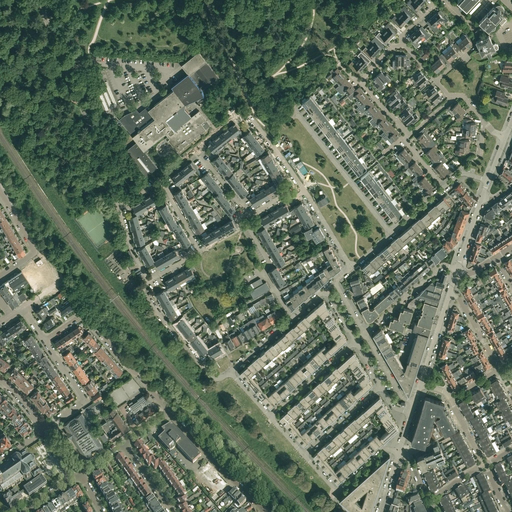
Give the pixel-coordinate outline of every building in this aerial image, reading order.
[(415,11),(417,9),(419,7),(419,8),(422,5),(416,0),(414,0),(412,2),(410,0),(409,0),(406,3),(415,11)] [(467,10),(476,0),(458,0),(457,1),(467,10)] [(503,15),(502,14),(503,13),(504,12),(504,11),(504,9),(504,8),(501,6),(500,5),(499,5),(498,5),(497,6),(496,7),(495,7),(494,6),(479,22),(489,31),(490,30),(491,31),(492,31),(494,30),(495,29),(495,27),(495,26),(495,25),(503,15)] [(400,10),(403,12),(400,15),(407,22),(409,19),(409,18),(412,14),(404,6),(400,10)] [(441,11),(438,13),(437,14),(436,13),(433,16),(439,23),(442,20),(445,23),(449,20),(441,11)] [(400,28),(402,25),(404,24),(407,22),(400,15),(397,18),(395,16),(391,19),(400,28)] [(439,28),(436,26),(439,23),(433,16),(430,18),(431,19),(427,23),(435,32),(439,28)] [(385,26),(388,29),(385,32),(391,38),(394,35),(393,35),(397,31),(388,23),(385,26)] [(422,27),(420,29),(418,30),(417,29),(414,32),(421,39),(424,37),(426,39),(430,36),(422,27)] [(384,44),(387,42),(388,40),(389,41),(391,38),(385,32),(382,35),(379,32),(377,35),(375,34),(374,35),(376,36),(384,44)] [(420,44),(418,42),(421,39),(414,32),(412,34),(412,35),(410,37),(408,39),(416,48),(420,44)] [(470,41),(472,39),(467,33),(465,35),(464,34),(460,38),(462,40),(468,47),(472,43),(470,41)] [(482,55),(487,53),(488,56),(492,54),(490,51),(498,48),(498,47),(498,45),(498,44),(497,43),(496,43),(496,42),(494,43),(493,43),(493,44),(489,35),(476,41),(476,42),(480,49),(479,49),(482,55)] [(371,41),(374,43),(371,46),(378,53),(380,50),(380,49),(381,48),(383,45),(375,37),(371,41)] [(462,48),(463,50),(468,47),(462,40),(458,44),(456,42),(454,44),(459,49),(459,50),(462,48)] [(450,43),(451,45),(446,48),(447,49),(454,57),(458,53),(456,51),(459,49),(454,44),(452,41),(450,43)] [(371,59),(373,56),(375,55),(378,53),(371,46),(368,49),(366,47),(362,50),(371,59)] [(448,59),(450,61),(454,57),(447,49),(440,54),(446,60),(448,59)] [(192,117),(189,114),(185,108),(186,104),(204,95),(202,90),(204,88),(219,77),(199,51),(182,64),(182,65),(188,73),(172,86),(175,89),(150,109),(148,106),(140,112),(137,109),(125,114),(122,116),(119,119),(137,141),(125,151),(146,176),(149,174),(150,174),(153,172),(152,171),(157,167),(152,160),(146,152),(152,148),(150,146),(165,133),(168,136),(165,138),(167,141),(168,140),(178,152),(183,147),(188,142),(189,143),(195,138),(194,138),(200,133),(200,134),(206,129),(205,129),(210,125),(199,111),(192,117)] [(357,55),(360,58),(357,61),(364,67),(367,64),(366,64),(367,62),(370,60),(361,52),(357,55)] [(445,65),(443,62),(446,60),(440,54),(438,57),(439,58),(435,62),(441,68),(445,65)] [(398,67),(401,67),(401,55),(396,55),(395,61),(392,61),(392,67),(398,67)] [(401,67),(404,68),(409,68),(409,61),(407,61),(407,55),(401,55),(401,67)] [(505,66),(503,66),(503,71),(511,71),(511,67),(511,60),(505,60),(505,66)] [(357,73),(359,71),(361,69),(361,70),(364,67),(357,61),(354,64),(352,61),(348,65),(357,73)] [(437,72),(441,68),(435,62),(431,65),(437,72)] [(329,80),(330,80),(333,83),(336,81),(343,75),(340,71),(336,74),(334,71),(326,77),(329,80)] [(409,77),(413,81),(415,84),(424,75),(420,71),(416,75),(414,73),(409,77)] [(382,72),(377,75),(383,82),(386,81),(388,83),(392,79),(388,74),(385,76),(382,72)] [(336,88),(338,91),(346,84),(343,82),(346,79),(343,75),(336,81),(339,85),(336,88)] [(377,83),(374,85),(379,90),(383,87),(381,84),(383,82),(377,75),(373,79),(377,83)] [(415,84),(417,86),(420,90),(425,86),(423,83),(428,80),(424,75),(415,84)] [(498,86),(500,87),(511,90),(511,84),(511,82),(507,81),(508,78),(501,76),(498,86)] [(348,88),(346,84),(338,91),(341,94),(345,91),(348,95),(355,89),(352,85),(348,88)] [(426,97),(428,99),(438,91),(434,87),(430,90),(428,88),(423,93),(426,97)] [(387,100),(391,104),(402,94),(399,90),(398,91),(396,89),(389,94),(390,95),(387,96),(389,98),(387,100)] [(356,90),(348,97),(351,99),(354,96),(357,100),(364,94),(361,90),(358,93),(356,90)] [(498,103),(498,102),(505,105),(508,98),(503,96),(504,93),(497,90),(494,96),(491,99),(492,101),(498,103)] [(428,99),(434,106),(439,102),(437,99),(441,96),(438,91),(428,99)] [(368,98),(364,94),(357,100),(355,102),(358,105),(356,106),(360,110),(367,104),(365,101),(368,98)] [(401,107),(406,103),(407,102),(404,98),(405,97),(402,94),(391,104),(394,108),(399,105),(401,107)] [(302,102),(306,107),(315,100),(311,95),(302,102)] [(306,107),(310,112),(319,105),(315,100),(306,107)] [(446,109),(448,111),(452,115),(462,107),(458,102),(453,107),(451,104),(446,109)] [(366,110),(369,114),(376,108),(373,104),(370,107),(367,104),(360,110),(362,113),(366,110)] [(323,110),(319,105),(310,112),(313,117),(321,111),(323,110)] [(402,113),(403,114),(401,116),(404,120),(414,112),(408,105),(403,110),(404,111),(402,112),(402,113)] [(463,117),(461,115),(465,111),(462,107),(452,115),(454,113),(458,117),(455,120),(457,122),(463,117)] [(369,121),(371,124),(379,117),(377,114),(380,112),(376,108),(369,114),(373,118),(369,121)] [(313,117),(317,122),(325,115),(321,111),(313,117)] [(413,116),(412,114),(414,112),(404,120),(408,124),(412,120),(414,123),(419,118),(416,114),(413,116)] [(317,122),(321,127),(329,120),(330,119),(326,114),(325,115),(317,122)] [(382,120),(379,117),(371,124),(374,127),(376,125),(379,129),(381,127),(388,121),(385,118),(382,120)] [(462,124),(466,125),(466,128),(475,129),(476,123),(469,123),(470,119),(463,119),(462,124)] [(333,125),(329,120),(321,127),(325,131),(333,125)] [(381,135),(383,137),(394,128),(388,121),(381,127),(384,131),(381,135)] [(235,124),(231,127),(236,134),(239,132),(241,134),(243,133),(241,130),(235,124)] [(325,131),(328,136),(336,130),(333,125),(325,131)] [(231,127),(226,131),(232,138),(236,134),(231,127)] [(391,144),(394,142),(393,141),(400,135),(394,128),(383,137),(386,140),(387,139),(391,144)] [(475,134),(475,129),(466,128),(462,128),(462,134),(456,134),(456,136),(462,136),(463,137),(463,136),(468,137),(469,134),(475,134)] [(338,129),(336,130),(328,136),(332,141),(340,135),(342,134),(338,129)] [(423,129),(417,133),(419,136),(417,138),(421,142),(427,136),(424,132),(425,131),(423,129)] [(227,141),(232,138),(226,131),(222,134),(227,141)] [(244,135),(243,133),(241,134),(243,137),(246,141),(254,136),(250,131),(244,135)] [(223,145),(227,141),(222,134),(217,138),(223,145)] [(344,140),(340,135),(332,141),(336,146),(344,140)] [(246,141),(250,146),(257,140),(254,136),(246,141)] [(432,139),(431,141),(427,136),(421,142),(424,146),(426,144),(428,147),(434,142),(432,139)] [(469,140),(463,140),(463,137),(462,136),(456,136),(456,144),(457,145),(469,146),(469,140)] [(218,148),(223,145),(217,138),(213,141),(218,148)] [(250,146),(254,150),(261,145),(257,140),(250,146)] [(336,146),(340,151),(348,144),(344,140),(336,146)] [(213,141),(208,145),(216,154),(217,153),(215,151),(218,148),(213,141)] [(382,150),(385,148),(379,141),(376,144),(382,150)] [(436,144),(434,142),(428,147),(430,149),(426,153),(429,157),(436,151),(438,149),(435,145),(436,144)] [(351,149),(348,144),(340,151),(343,155),(351,149)] [(254,150),(256,153),(253,155),(255,157),(256,156),(257,157),(258,156),(261,154),(260,153),(264,149),(261,145),(254,150)] [(461,155),(461,154),(462,154),(462,151),(469,151),(469,146),(457,145),(457,150),(455,150),(455,153),(458,153),(458,154),(458,155),(460,155),(461,155)] [(343,155),(347,160),(356,153),(353,148),(351,149),(343,155)] [(395,153),(394,153),(396,156),(400,160),(408,153),(404,149),(402,150),(400,148),(395,153)] [(262,163),(263,164),(272,158),(268,151),(265,153),(266,155),(261,158),(262,159),(259,160),(261,164),(262,163)] [(435,159),(437,162),(443,157),(443,156),(444,155),(441,152),(438,154),(436,151),(429,157),(433,161),(435,159)] [(218,157),(217,157),(212,161),(216,165),(223,160),(219,155),(217,153),(216,154),(218,157)] [(347,160),(351,165),(360,158),(356,153),(347,160)] [(412,157),(408,153),(400,160),(399,160),(403,164),(405,166),(411,161),(409,159),(412,157)] [(351,165),(355,170),(364,162),(365,162),(361,157),(360,158),(351,165)] [(435,168),(438,172),(447,165),(444,162),(446,160),(443,157),(437,162),(436,162),(438,165),(435,168)] [(216,165),(219,170),(228,162),(225,158),(223,160),(216,165)] [(275,163),(272,158),(263,164),(261,164),(264,169),(275,163)] [(201,176),(202,175),(192,161),(191,163),(186,166),(192,173),(196,170),(201,176)] [(248,168),(251,172),(257,168),(262,165),(259,161),(254,164),(248,168)] [(410,173),(412,171),(412,172),(419,166),(416,162),(413,164),(411,161),(405,166),(407,169),(410,173)] [(230,169),(227,164),(229,163),(228,162),(219,170),(223,174),(230,169)] [(358,175),(368,167),(364,162),(355,170),(358,175)] [(278,168),(275,163),(264,169),(267,174),(270,173),(278,168)] [(442,176),(444,174),(446,177),(453,170),(451,168),(450,169),(447,165),(438,172),(442,176)] [(186,166),(181,170),(187,177),(192,173),(186,166)] [(412,172),(416,176),(412,179),(414,181),(420,176),(418,174),(423,170),(419,166),(412,172)] [(503,170),(499,174),(504,178),(510,170),(508,169),(507,171),(504,168),(505,166),(503,166),(502,169),(503,170)] [(270,173),(273,177),(280,173),(278,168),(270,173)] [(223,174),(226,179),(233,173),(230,169),(223,174)] [(181,170),(178,173),(177,174),(183,181),(187,177),(181,170)] [(361,178),(365,183),(373,176),(374,175),(370,170),(361,178)] [(208,172),(201,177),(205,182),(212,176),(208,172)] [(94,173),(77,179),(80,188),(97,183),(94,173)] [(240,182),(233,173),(226,179),(234,188),(240,182)] [(278,181),(279,180),(283,178),(280,173),(273,177),(274,180),(272,181),(272,183),(273,185),(270,187),(275,194),(280,191),(277,186),(279,185),(280,183),(278,181)] [(177,185),(179,189),(181,188),(179,184),(183,181),(177,174),(173,177),(171,178),(177,185)] [(205,182),(208,186),(215,181),(212,176),(205,182)] [(365,183),(368,187),(376,181),(373,176),(365,183)] [(414,187),(417,185),(420,188),(421,186),(428,181),(424,177),(422,179),(420,176),(414,181),(411,184),(414,187)] [(208,186),(212,191),(219,185),(215,181),(208,186)] [(368,187),(372,192),(380,186),(376,181),(368,187)] [(421,186),(422,187),(419,189),(423,193),(423,192),(426,195),(433,189),(431,186),(432,185),(428,181),(421,186)] [(249,193),(240,182),(234,188),(242,198),(249,193)] [(97,183),(80,188),(83,198),(100,192),(97,183)] [(451,194),(452,196),(453,197),(455,194),(463,187),(460,184),(454,188),(456,190),(453,192),(451,194)] [(214,196),(222,190),(219,185),(212,191),(215,195),(214,196)] [(372,192),(376,197),(385,190),(381,185),(380,186),(372,192)] [(270,197),(275,194),(270,187),(265,189),(270,197)] [(459,198),(467,191),(463,187),(455,194),(457,196),(459,194),(461,196),(460,197),(459,198)] [(182,189),(174,194),(176,198),(184,194),(182,189)] [(265,200),(270,197),(265,189),(260,192),(265,200)] [(214,196),(217,200),(224,195),(221,191),(222,190),(214,196)] [(376,197),(380,202),(389,194),(385,190),(376,197)] [(463,199),(465,202),(467,200),(471,196),(467,191),(459,198),(461,201),(463,199)] [(260,203),(265,200),(260,192),(255,195),(260,203)] [(159,208),(161,207),(158,202),(157,202),(153,194),(148,197),(152,205),(156,203),(159,208)] [(176,198),(179,202),(189,197),(188,196),(186,197),(184,194),(176,198)] [(250,200),(250,199),(251,199),(255,206),(260,203),(255,195),(253,197),(250,194),(247,196),(250,200)] [(380,202),(383,207),(391,200),(393,199),(389,194),(380,202)] [(217,200),(220,203),(227,198),(224,195),(217,200)] [(473,199),(471,196),(467,200),(465,202),(467,205),(466,207),(470,209),(474,200),(473,199)] [(511,203),(506,196),(502,199),(508,207),(509,208),(511,206),(511,205),(511,204),(511,203)] [(148,197),(143,200),(147,208),(152,205),(148,197)] [(179,202),(181,207),(189,202),(187,199),(189,198),(189,197),(179,202)] [(446,209),(447,210),(451,206),(444,197),(440,201),(446,209)] [(220,203),(223,207),(229,202),(227,198),(220,203)] [(498,202),(504,210),(508,207),(502,199),(498,202)] [(143,200),(138,203),(142,211),(147,208),(143,200)] [(383,207),(387,211),(395,205),(391,200),(383,207)] [(442,212),(446,209),(440,201),(436,204),(442,212)] [(181,207),(184,211),(192,207),(189,202),(181,207)] [(223,207),(225,210),(232,205),(229,202),(223,207)] [(500,213),(498,210),(501,208),(497,202),(492,206),(497,212),(498,214),(500,213)] [(128,217),(130,223),(138,220),(138,217),(141,217),(141,215),(140,212),(142,211),(138,203),(133,206),(136,211),(134,212),(133,213),(134,216),(128,217)] [(305,207),(302,203),(294,207),(295,209),(297,212),(305,207)] [(166,204),(161,207),(159,208),(162,214),(169,209),(166,204)] [(289,210),(286,204),(281,207),(285,215),(290,212),(289,210)] [(442,212),(436,204),(432,207),(439,215),(442,212)] [(228,214),(230,213),(235,209),(232,205),(225,210),(228,214)] [(387,211),(391,216),(399,210),(395,205),(387,211)] [(494,210),(492,206),(485,211),(485,213),(493,215),(493,216),(495,217),(495,215),(493,214),(494,210)] [(184,211),(186,216),(194,211),(192,207),(184,211)] [(280,218),(285,215),(281,207),(276,210),(280,218)] [(308,212),(305,207),(297,212),(300,217),(308,212)] [(435,218),(438,216),(439,215),(432,207),(428,211),(435,218)] [(162,214),(165,219),(172,214),(169,209),(162,214)] [(469,212),(461,209),(459,214),(467,217),(469,212)] [(275,221),(280,218),(276,210),(271,213),(275,221)] [(391,216),(395,221),(403,215),(399,210),(391,216)] [(186,216),(189,220),(197,215),(194,211),(186,216)] [(435,218),(428,211),(424,214),(433,224),(437,221),(435,218)] [(500,213),(506,221),(509,219),(503,211),(500,213)] [(310,217),(308,212),(300,217),(303,222),(310,217)] [(270,224),(275,221),(271,213),(266,216),(270,224)] [(492,219),(492,218),(494,218),(495,217),(493,216),(493,215),(485,213),(483,217),(485,218),(484,222),(490,221),(490,220),(491,220),(492,219)] [(165,219),(167,223),(175,219),(172,214),(165,219)] [(238,227),(231,214),(229,216),(231,221),(230,221),(234,229),(237,228),(238,227)] [(420,218),(427,225),(430,229),(434,225),(433,224),(424,214),(420,218)] [(459,214),(457,219),(465,222),(467,217),(459,214)] [(189,220),(191,224),(199,220),(197,215),(189,220)] [(266,216),(261,219),(264,224),(261,225),(261,227),(262,229),(257,232),(260,237),(268,232),(267,230),(268,229),(269,227),(268,225),(270,224),(266,216)] [(314,224),(310,217),(303,222),(306,227),(311,224),(311,226),(314,224)] [(427,225),(420,218),(416,221),(423,229),(427,225)] [(167,223),(170,228),(179,223),(178,224),(175,219),(167,223)] [(457,219),(455,225),(463,228),(465,222),(457,219)] [(140,226),(143,225),(142,220),(139,221),(138,220),(130,223),(131,228),(140,226)] [(191,224),(194,229),(202,224),(199,220),(191,224)] [(0,228),(0,229),(0,230),(9,225),(7,221),(1,225),(2,227),(0,228)] [(230,221),(226,223),(231,231),(234,229),(230,221)] [(423,229),(416,221),(412,225),(418,232),(423,229)] [(172,234),(174,233),(182,228),(179,223),(170,228),(170,229),(172,234)] [(226,223),(223,225),(227,233),(231,231),(226,223)] [(486,225),(481,224),(480,228),(492,232),(496,229),(489,226),(489,224),(486,223),(486,225)] [(197,233),(198,233),(204,229),(202,224),(194,229),(197,233)] [(223,225),(219,227),(224,235),(227,233),(223,225)] [(407,229),(414,236),(418,232),(412,225),(407,229)] [(455,225),(453,230),(461,233),(463,228),(455,225)] [(455,238),(457,241),(458,238),(459,239),(461,233),(453,230),(448,227),(448,228),(445,226),(444,229),(445,230),(446,229),(449,231),(449,232),(452,234),(456,237),(455,238)] [(219,227),(215,230),(220,237),(224,235),(219,227)] [(185,233),(182,228),(174,233),(177,237),(185,233)] [(309,234),(310,233),(316,243),(320,240),(315,230),(312,232),(310,228),(302,232),(303,235),(305,234),(306,238),(310,236),(309,234)] [(325,237),(319,228),(315,230),(320,240),(325,237)] [(4,236),(4,237),(2,239),(3,239),(14,233),(12,229),(5,233),(6,235),(4,236)] [(407,229),(403,232),(409,240),(414,236),(407,229)] [(215,230),(212,232),(216,239),(220,237),(215,230)] [(212,232),(208,234),(213,241),(216,239),(212,232)] [(271,237),(268,232),(260,237),(263,242),(271,237)] [(403,232),(399,236),(405,244),(409,240),(403,232)] [(475,240),(476,240),(479,241),(481,240),(481,239),(484,240),(485,236),(487,236),(487,235),(478,232),(475,240)] [(5,239),(7,242),(16,237),(14,233),(3,239),(3,240),(5,239)] [(188,238),(187,237),(185,233),(177,237),(180,242),(188,238)] [(199,234),(205,246),(207,245),(209,243),(205,236),(203,237),(200,233),(199,234)] [(208,234),(205,236),(209,243),(213,241),(208,234)] [(452,246),(457,242),(451,235),(447,239),(452,246)] [(500,235),(498,236),(505,246),(508,244),(505,238),(503,239),(500,235)] [(399,236),(395,239),(401,247),(405,244),(399,236)] [(499,242),(497,243),(501,249),(505,246),(498,236),(496,237),(499,242)] [(7,242),(9,245),(7,247),(18,241),(16,237),(7,242)] [(135,239),(137,247),(140,246),(139,244),(145,242),(143,237),(135,239)] [(274,242),(271,237),(263,242),(266,247),(274,242)] [(191,243),(189,239),(188,238),(180,242),(182,246),(176,249),(177,251),(183,247),(191,243)] [(451,247),(451,246),(446,240),(444,238),(442,239),(444,242),(442,244),(448,250),(451,247)] [(495,244),(492,240),(493,240),(491,238),(489,239),(497,251),(501,249),(497,243),(495,244)] [(395,239),(391,243),(398,250),(401,247),(395,239)] [(490,248),(493,254),(497,251),(489,239),(487,240),(488,242),(489,242),(492,247),(490,248)] [(10,247),(11,250),(20,245),(18,241),(7,247),(8,248),(10,247)] [(266,247),(269,252),(277,247),(274,242),(266,247)] [(394,254),(398,250),(391,243),(387,246),(394,254)] [(475,243),(473,247),(485,251),(485,249),(480,247),(481,245),(475,243)] [(12,255),(14,254),(23,249),(20,245),(11,250),(13,252),(11,253),(12,255)] [(333,253),(329,245),(324,249),(328,256),(333,253)] [(438,245),(436,246),(444,256),(448,252),(442,246),(441,248),(438,245)] [(145,246),(144,247),(138,250),(141,255),(148,251),(145,246)] [(387,246),(383,250),(382,250),(389,258),(394,254),(387,246)] [(436,253),(435,254),(440,259),(444,256),(436,246),(434,248),(436,251),(435,252),(436,253)] [(269,252),(272,257),(279,252),(277,247),(269,252)] [(16,258),(19,257),(25,253),(23,249),(14,254),(16,258)] [(179,257),(175,250),(170,252),(174,260),(179,257)] [(389,258),(382,250),(379,253),(385,261),(389,258)] [(151,256),(148,251),(141,255),(143,260),(151,256)] [(483,257),(482,257),(477,256),(478,253),(472,251),(470,255),(483,260),(484,259),(485,258),(483,257)] [(170,252),(165,255),(169,263),(174,260),(170,252)] [(282,257),(279,252),(272,257),(274,262),(282,257)] [(328,256),(331,262),(332,263),(337,260),(333,253),(328,256)] [(379,253),(375,257),(381,264),(385,261),(379,253)] [(431,254),(429,255),(436,263),(440,259),(435,254),(432,256),(431,254)] [(165,255),(160,258),(164,266),(169,263),(165,255)] [(426,261),(431,267),(436,263),(429,255),(427,256),(429,258),(426,261)] [(159,269),(164,266),(160,258),(158,260),(157,258),(154,257),(152,258),(151,256),(143,260),(146,265),(151,262),(153,265),(154,265),(157,264),(159,269)] [(277,267),(285,262),(282,257),(274,262),(277,267)] [(375,257),(370,260),(370,261),(377,268),(381,264),(375,257)] [(337,271),(341,267),(337,260),(332,263),(337,271)] [(377,268),(370,261),(366,264),(374,273),(378,270),(377,268)] [(327,265),(327,266),(332,275),(337,271),(332,263),(331,262),(327,265)] [(423,274),(426,271),(421,265),(419,262),(415,265),(418,268),(417,268),(423,274)] [(421,264),(421,265),(426,271),(430,268),(425,262),(421,264)] [(362,267),(369,275),(371,277),(375,274),(374,273),(366,264),(362,267)] [(190,267),(185,270),(190,278),(195,275),(192,270),(194,269),(192,266),(190,267)] [(323,269),(328,278),(332,275),(327,266),(323,269)] [(277,267),(269,271),(272,276),(279,272),(277,267)] [(419,277),(423,274),(417,268),(416,269),(414,267),(413,267),(412,268),(419,277)] [(415,281),(419,277),(412,268),(411,268),(414,271),(412,273),(410,271),(409,273),(415,281)] [(487,280),(488,279),(498,273),(495,268),(494,269),(489,272),(491,274),(489,276),(489,275),(487,277),(485,278),(486,279),(487,280)] [(328,278),(323,269),(319,272),(320,273),(325,281),(328,278)] [(185,281),(190,278),(185,270),(180,273),(185,281)] [(14,306),(26,298),(19,288),(28,282),(24,277),(25,277),(21,272),(0,285),(0,290),(11,306),(14,306)] [(272,276),(275,281),(282,277),(279,272),(272,276)] [(412,284),(415,281),(409,273),(408,272),(404,275),(412,284)] [(441,279),(437,278),(434,280),(437,281),(444,283),(447,274),(447,273),(444,272),(443,273),(441,279)] [(180,284),(185,281),(180,273),(175,276),(180,284)] [(325,281),(320,273),(314,276),(315,277),(320,285),(325,281)] [(495,281),(501,277),(498,273),(488,279),(489,281),(491,280),(493,279),(495,281)] [(401,283),(399,284),(404,291),(408,288),(398,276),(396,274),(395,276),(397,278),(401,283)] [(350,279),(352,285),(362,282),(360,275),(358,277),(350,279)] [(408,288),(412,284),(404,275),(403,277),(400,275),(398,276),(408,288)] [(175,286),(180,284),(175,276),(170,279),(175,286)] [(275,281),(277,286),(285,282),(282,277),(275,281)] [(320,285),(315,277),(310,279),(311,280),(316,289),(320,285)] [(495,287),(504,282),(501,277),(495,281),(497,284),(494,285),(495,287)] [(270,289),(266,282),(263,283),(260,278),(252,283),(255,288),(250,291),(254,298),(270,289)] [(170,289),(175,286),(170,279),(165,282),(169,287),(170,290),(171,290),(170,289)] [(316,289),(311,280),(306,283),(307,284),(312,292),(316,289)] [(352,285),(353,290),(361,288),(366,286),(366,285),(364,285),(363,282),(362,282),(352,285)] [(355,294),(363,292),(363,293),(369,289),(372,286),(375,284),(373,282),(370,284),(366,286),(361,288),(353,290),(355,294)] [(403,292),(397,286),(398,285),(396,283),(396,282),(394,284),(396,286),(394,288),(400,295),(403,292)] [(507,287),(504,282),(495,287),(497,289),(499,288),(501,290),(507,287)] [(312,292),(307,284),(302,286),(303,287),(308,296),(312,292)] [(430,284),(425,289),(420,293),(415,297),(438,304),(441,294),(443,288),(430,284)] [(465,295),(475,289),(477,287),(476,285),(474,286),(474,287),(469,289),(468,287),(462,291),(465,295)] [(172,292),(170,290),(169,287),(164,290),(156,295),(159,300),(167,296),(165,292),(168,291),(168,292),(169,291),(170,293),(172,294),(172,292)] [(304,299),(308,296),(303,287),(299,289),(299,290),(304,299)] [(465,295),(467,298),(473,295),(472,293),(476,290),(479,289),(477,287),(475,289),(465,295)] [(395,299),(400,295),(394,288),(389,293),(394,299),(395,299)] [(505,289),(499,292),(501,295),(496,297),(497,299),(507,293),(505,289)] [(294,293),(294,294),(299,303),(304,299),(299,290),(294,293)] [(295,306),(290,298),(290,297),(289,296),(288,293),(283,296),(286,300),(291,310),(295,306)] [(391,302),(394,299),(389,293),(386,296),(391,302)] [(467,298),(469,302),(480,296),(482,295),(481,293),(479,294),(474,297),(473,295),(467,298)] [(504,300),(510,297),(507,293),(497,299),(493,301),(495,303),(498,301),(503,298),(504,300)] [(290,297),(290,298),(295,306),(299,303),(294,294),(290,297)] [(480,296),(469,302),(471,306),(480,301),(479,299),(481,298),(483,297),(482,295),(480,296)] [(169,300),(167,296),(159,300),(162,305),(169,300)] [(386,296),(385,297),(382,300),(387,306),(391,302),(386,296)] [(68,299),(63,303),(69,311),(75,308),(73,305),(74,304),(70,297),(68,299)] [(357,301),(359,305),(366,301),(364,297),(357,301)] [(409,303),(407,307),(411,308),(412,306),(417,307),(419,299),(420,300),(424,301),(422,307),(423,308),(422,311),(423,311),(422,314),(421,313),(421,314),(420,317),(419,316),(417,323),(415,322),(415,323),(431,327),(434,317),(433,317),(433,315),(434,315),(438,304),(415,297),(409,303)] [(500,305),(501,307),(511,301),(510,297),(504,300),(505,302),(500,305)] [(162,305),(165,310),(172,305),(175,304),(172,299),(169,300),(162,305)] [(324,300),(316,307),(321,313),(327,306),(324,300)] [(383,309),(387,306),(382,300),(378,303),(383,309)] [(362,309),(362,310),(369,306),(366,301),(359,305),(362,309)] [(471,306),(474,310),(484,304),(486,303),(485,301),(483,302),(481,303),(480,301),(471,306)] [(64,315),(69,311),(63,303),(65,305),(62,307),(63,307),(60,309),(64,315)] [(379,312),(383,309),(378,303),(374,307),(379,312)] [(254,312),(257,317),(260,315),(257,310),(256,310),(256,309),(253,304),(248,307),(252,314),(254,312)] [(476,314),(482,311),(481,309),(485,306),(484,304),(474,310),(476,314)] [(165,310),(167,315),(175,310),(177,309),(176,307),(174,308),(172,305),(165,310)] [(283,317),(279,310),(277,306),(275,308),(273,309),(280,319),(283,317)] [(327,306),(321,313),(320,313),(323,317),(330,311),(327,306)] [(362,310),(366,318),(367,319),(367,320),(368,320),(370,320),(371,320),(372,320),(379,313),(379,312),(374,307),(372,309),(370,309),(369,306),(362,310)] [(316,307),(307,315),(306,316),(310,320),(312,318),(314,316),(314,317),(319,312),(320,313),(321,313),(316,307)] [(41,318),(46,314),(42,308),(36,312),(41,318)] [(268,316),(273,323),(276,321),(271,312),(270,311),(268,308),(265,310),(268,316)] [(392,319),(391,319),(389,326),(390,326),(393,327),(396,328),(403,330),(405,323),(403,323),(404,320),(409,322),(413,311),(404,308),(402,310),(401,310),(399,317),(399,318),(394,317),(392,319)] [(276,321),(280,319),(273,309),(270,311),(271,312),(276,321)] [(459,313),(455,312),(455,310),(453,309),(452,311),(451,316),(464,320),(462,317),(458,315),(459,313)] [(178,315),(175,310),(167,315),(170,320),(171,322),(177,318),(176,316),(178,315)] [(333,315),(330,311),(323,317),(322,318),(325,321),(326,322),(333,315)] [(483,311),(477,315),(479,320),(488,315),(486,313),(484,314),(483,311)] [(511,311),(506,315),(504,316),(501,317),(503,320),(505,318),(507,317),(511,314),(511,311)] [(241,312),(238,314),(241,319),(244,323),(246,322),(241,312)] [(179,319),(180,320),(176,324),(179,328),(186,322),(186,323),(189,321),(184,315),(182,317),(181,316),(179,319)] [(263,315),(260,316),(266,326),(271,324),(267,317),(265,318),(263,315)] [(335,320),(333,315),(326,322),(325,321),(326,322),(325,322),(328,326),(335,320)] [(479,320),(482,324),(488,321),(487,318),(489,317),(488,315),(479,320)] [(53,320),(55,318),(53,316),(44,323),(48,328),(55,323),(53,320)] [(266,326),(260,316),(258,317),(260,321),(257,323),(261,329),(266,326)] [(306,316),(302,319),(308,327),(312,323),(310,320),(306,316)] [(302,319),(297,323),(304,331),(308,327),(302,319)] [(21,320),(16,323),(20,330),(25,327),(21,320)] [(252,321),(254,325),(251,326),(255,333),(260,330),(256,323),(254,320),(252,321)] [(338,324),(335,320),(328,326),(327,327),(331,330),(331,331),(338,324)] [(482,324),(485,329),(493,324),(492,322),(490,324),(488,321),(482,324)] [(190,327),(186,323),(186,322),(179,328),(182,332),(190,327)] [(407,331),(412,332),(413,330),(413,329),(415,323),(413,322),(411,329),(407,328),(407,331)] [(16,323),(11,327),(16,334),(20,330),(16,323)] [(246,323),(244,324),(251,336),(255,333),(251,326),(249,328),(246,323)] [(297,323),(293,326),(300,334),(304,331),(297,323)] [(415,323),(413,329),(427,334),(428,332),(429,332),(431,327),(415,323)] [(242,331),(246,338),(251,336),(244,324),(242,325),(245,330),(242,331)] [(341,329),(338,324),(331,331),(331,330),(331,331),(330,331),(333,335),(341,329)] [(452,333),(453,330),(454,328),(459,330),(460,328),(448,324),(447,328),(448,329),(447,332),(452,333)] [(494,330),(492,328),(494,326),(493,324),(485,329),(488,334),(494,330)] [(79,326),(74,330),(78,337),(78,336),(79,337),(81,335),(83,334),(84,333),(83,332),(84,331),(82,328),(81,329),(79,326)] [(293,326),(290,330),(296,337),(300,334),(293,326)] [(11,327),(6,330),(11,337),(16,334),(11,327)] [(193,331),(190,327),(182,332),(186,337),(193,331)] [(373,335),(375,339),(384,333),(381,328),(373,335)] [(462,333),(459,335),(460,336),(465,334),(466,336),(472,332),(469,328),(465,331),(464,329),(461,331),(462,333)] [(343,333),(341,329),(333,335),(333,336),(337,340),(336,340),(343,333)] [(427,334),(413,329),(413,330),(418,332),(417,337),(427,340),(428,334),(427,334)] [(6,340),(11,337),(6,330),(1,333),(6,340)] [(74,330),(69,333),(73,339),(76,337),(77,337),(78,337),(74,330)] [(241,332),(238,334),(236,330),(234,331),(240,342),(245,339),(241,332)] [(290,330),(286,333),(292,341),(293,342),(294,342),(297,339),(296,337),(290,330)] [(197,336),(193,331),(186,337),(190,341),(197,336)] [(240,342),(234,331),(232,333),(234,336),(231,338),(235,344),(240,342)] [(88,332),(85,335),(84,333),(83,334),(81,335),(87,342),(92,337),(88,332)] [(462,340),(463,342),(474,336),(472,332),(466,336),(467,338),(462,340)] [(69,333),(65,336),(69,342),(71,340),(72,341),(74,340),(73,339),(69,333)] [(286,333),(282,336),(288,344),(289,344),(290,345),(290,346),(294,342),(293,342),(292,341),(286,333)] [(347,339),(343,333),(336,340),(337,340),(336,341),(340,346),(347,339)] [(375,339),(378,343),(387,338),(384,333),(375,339)] [(490,339),(493,343),(502,337),(501,335),(502,335),(501,333),(490,339)] [(30,334),(23,339),(21,340),(23,342),(22,343),(24,345),(25,345),(27,344),(34,339),(30,334)] [(225,336),(228,340),(225,341),(229,348),(234,345),(230,338),(228,334),(225,336)] [(65,336),(60,339),(64,345),(69,342),(65,336)] [(200,340),(197,336),(190,341),(193,346),(200,340)] [(282,336),(277,340),(284,348),(283,348),(285,350),(290,346),(290,345),(289,344),(288,344),(282,336)] [(87,342),(91,346),(96,341),(92,337),(87,342)] [(417,337),(415,342),(425,345),(427,340),(417,337)] [(493,343),(495,347),(508,340),(506,337),(504,339),(502,337),(493,343)] [(378,343),(381,348),(390,342),(387,338),(378,343)] [(444,338),(442,343),(454,346),(454,344),(449,343),(450,340),(444,338)] [(37,343),(34,339),(27,344),(30,348),(37,343)] [(59,348),(64,345),(60,339),(55,343),(57,346),(59,348)] [(193,346),(197,350),(204,345),(200,340),(193,346)] [(277,340),(273,344),(280,351),(283,348),(284,348),(277,340)] [(495,347),(497,351),(503,347),(502,345),(506,343),(509,342),(508,340),(495,347)] [(94,350),(100,345),(96,341),(91,346),(94,350)] [(332,353),(340,346),(336,341),(330,346),(328,349),(332,353)] [(381,348),(383,352),(392,347),(390,342),(381,348)] [(415,342),(413,347),(423,350),(425,345),(415,342)] [(475,342),(469,346),(470,348),(465,350),(466,352),(477,346),(475,342)] [(30,348),(33,353),(40,348),(37,343),(30,348)] [(219,344),(214,347),(218,355),(223,351),(219,344)] [(273,344),(269,348),(275,355),(280,351),(273,344)] [(208,354),(210,353),(213,358),(218,355),(214,347),(211,348),(210,346),(207,346),(206,347),(204,345),(197,350),(200,355),(205,352),(207,354),(208,354)] [(328,356),(332,353),(328,349),(325,345),(321,349),(328,356)] [(497,351),(499,354),(511,347),(511,345),(508,346),(509,347),(504,349),(503,347),(497,351)] [(101,346),(95,351),(98,355),(104,350),(101,346)] [(383,352),(386,357),(395,351),(392,347),(383,352)] [(413,347),(412,352),(422,355),(423,350),(413,347)] [(506,353),(511,350),(511,351),(511,350),(511,347),(499,354),(501,359),(507,355),(506,353)] [(44,354),(40,348),(33,353),(36,358),(40,355),(41,356),(44,354)] [(269,348),(265,351),(272,359),(275,355),(269,348)] [(324,360),(328,356),(321,349),(317,352),(324,360)] [(98,355),(102,360),(108,354),(104,350),(98,355)] [(477,355),(472,358),(470,359),(471,361),(484,354),(482,350),(476,353),(477,355)] [(73,355),(70,351),(69,352),(64,355),(67,360),(73,355)] [(265,351),(260,355),(267,363),(272,359),(265,351)] [(405,369),(395,351),(386,357),(409,396),(418,365),(408,362),(407,362),(405,369)] [(317,352),(313,356),(320,364),(324,360),(317,352)] [(354,352),(347,358),(351,362),(357,357),(354,352)] [(412,352),(410,357),(420,360),(422,355),(412,352)] [(36,358),(37,359),(40,364),(47,359),(44,354),(41,356),(40,355),(36,358)] [(102,360),(106,364),(111,358),(108,354),(102,360)] [(479,359),(480,361),(486,358),(484,354),(471,361),(472,363),(475,362),(479,359)] [(67,360),(71,364),(77,360),(73,355),(67,360)] [(260,355),(256,358),(263,366),(267,363),(260,355)] [(320,364),(313,356),(312,355),(308,358),(316,367),(320,364)] [(457,357),(456,359),(456,360),(460,365),(465,362),(460,355),(457,357)] [(357,357),(351,362),(349,363),(349,364),(352,367),(359,361),(357,357)] [(410,357),(408,362),(418,365),(420,360),(410,357)] [(106,364),(109,368),(115,363),(111,358),(106,364)] [(256,358),(252,362),(258,370),(263,366),(256,358)] [(311,371),(316,367),(308,358),(303,362),(305,364),(311,371)] [(347,358),(340,364),(339,365),(342,369),(343,369),(344,369),(345,367),(349,364),(349,363),(351,362),(347,358)] [(482,363),(477,366),(476,366),(474,367),(475,369),(488,362),(486,358),(480,361),(482,363)] [(40,364),(44,368),(51,364),(47,359),(40,364)] [(9,363),(4,360),(0,365),(0,368),(4,371),(9,363)] [(71,364),(74,369),(80,365),(77,360),(71,364)] [(362,366),(359,361),(352,367),(351,368),(355,372),(362,366)] [(252,362),(248,366),(255,373),(258,370),(252,362)] [(479,370),(481,368),(484,367),(485,369),(491,366),(488,362),(475,369),(477,371),(479,370)] [(109,368),(113,372),(119,367),(115,363),(109,368)] [(44,368),(47,373),(54,368),(51,364),(44,368)] [(307,374),(311,371),(305,364),(301,367),(307,374)] [(455,364),(453,365),(443,371),(445,375),(451,371),(450,369),(454,367),(456,366),(455,364)] [(74,369),(77,374),(83,370),(80,365),(74,369)] [(339,365),(333,371),(339,378),(344,374),(341,371),(342,369),(339,365)] [(248,366),(244,369),(251,377),(255,373),(248,366)] [(365,370),(362,366),(355,372),(354,372),(357,376),(358,376),(365,370)] [(8,374),(13,379),(19,372),(14,367),(8,374)] [(117,376),(123,371),(119,367),(113,372),(112,373),(114,375),(115,374),(117,376)] [(303,379),(307,374),(301,367),(296,371),(303,379)] [(47,373),(50,378),(57,373),(54,368),(47,373)] [(468,368),(466,369),(472,379),(476,377),(473,371),(471,372),(468,368)] [(240,373),(246,380),(250,376),(251,377),(244,369),(240,373)] [(445,375),(447,379),(460,371),(459,369),(457,371),(452,373),(451,371),(445,375)] [(467,375),(465,376),(469,382),(472,379),(466,369),(464,370),(467,375)] [(77,374),(80,378),(86,374),(83,370),(77,374)] [(367,375),(365,370),(358,376),(357,376),(356,377),(360,381),(367,375)] [(299,382),(303,379),(296,371),(292,374),(299,382)] [(333,371),(329,374),(335,381),(339,378),(333,371)] [(462,373),(461,371),(460,371),(447,379),(449,382),(455,379),(454,377),(459,375),(462,373)] [(13,379),(17,383),(24,377),(19,372),(13,379)] [(50,378),(53,382),(60,378),(57,373),(50,378)] [(83,383),(89,379),(86,374),(80,378),(83,383)] [(292,374),(289,378),(295,385),(299,382),(292,374)] [(329,374),(324,378),(331,385),(335,381),(329,374)] [(370,379),(367,375),(360,381),(357,383),(360,387),(362,385),(363,385),(370,379)] [(246,380),(252,386),(252,387),(256,383),(251,377),(250,376),(246,380)] [(287,376),(283,381),(291,389),(295,385),(289,378),(287,376)] [(17,383),(22,388),(28,381),(24,377),(17,383)] [(449,382),(452,386),(464,379),(463,377),(461,378),(461,379),(456,381),(455,379),(449,382)] [(53,382),(56,387),(63,382),(60,378),(53,382)] [(328,390),(332,387),(331,385),(324,378),(320,381),(327,389),(328,390)] [(373,384),(370,379),(363,385),(362,385),(366,390),(373,384)] [(454,391),(460,387),(459,385),(463,382),(466,381),(464,379),(452,386),(454,391)] [(490,387),(491,388),(500,383),(498,379),(496,379),(491,382),(488,383),(486,385),(488,388),(490,387)] [(91,380),(84,384),(88,389),(94,385),(91,380)] [(33,386),(28,381),(22,388),(27,392),(33,386)] [(287,393),(291,389),(283,381),(279,384),(280,385),(287,393)] [(320,381),(317,385),(323,392),(327,389),(320,381)] [(56,387),(59,391),(66,387),(63,382),(56,387)] [(252,387),(253,387),(258,393),(262,390),(256,383),(252,387)] [(491,388),(493,392),(502,387),(500,383),(491,388)] [(98,390),(94,385),(88,389),(91,394),(98,390)] [(283,396),(287,393),(280,385),(276,389),(283,396)] [(317,385),(313,388),(319,396),(323,392),(317,385)] [(356,391),(354,393),(358,397),(366,390),(362,385),(360,387),(357,390),(356,391)] [(63,396),(70,391),(66,387),(59,391),(63,396)] [(493,392),(495,396),(504,391),(502,387),(493,392)] [(313,388),(308,392),(315,400),(319,396),(313,388)] [(279,400),(283,396),(276,389),(272,393),(279,400)] [(480,389),(476,392),(481,400),(485,398),(483,395),(484,394),(480,389)] [(30,396),(34,401),(41,395),(37,390),(30,396)] [(258,393),(264,400),(268,396),(262,390),(258,393)] [(351,390),(347,393),(354,401),(358,397),(354,393),(351,390)] [(96,401),(99,399),(103,396),(99,391),(93,396),(96,401)] [(495,396),(497,401),(507,396),(504,391),(495,396)] [(308,392),(304,396),(311,403),(315,400),(308,392)] [(346,392),(342,395),(350,404),(354,401),(347,393),(346,392)] [(475,400),(477,403),(481,400),(476,392),(471,395),(475,400)] [(67,395),(61,399),(62,401),(65,399),(67,402),(74,398),(71,393),(67,395)] [(275,404),(279,400),(272,393),(268,396),(275,404)] [(34,401),(38,406),(46,401),(41,395),(34,401)] [(133,404),(132,402),(130,404),(131,405),(130,406),(135,413),(140,421),(155,410),(154,409),(156,407),(153,402),(152,403),(151,401),(152,401),(149,396),(147,398),(145,395),(138,399),(139,400),(133,404)] [(346,407),(350,404),(342,395),(338,398),(340,400),(346,407)] [(271,407),(275,404),(268,396),(264,400),(271,407)] [(304,396),(300,400),(307,407),(311,403),(304,396)] [(380,396),(373,402),(377,406),(383,401),(380,396)] [(495,402),(497,406),(507,401),(504,397),(507,396),(497,401),(495,402)] [(426,397),(411,443),(425,447),(434,419),(435,420),(437,423),(435,424),(437,428),(439,428),(440,430),(441,429),(445,435),(458,428),(444,403),(440,401),(426,397)] [(467,397),(464,398),(459,402),(458,404),(460,407),(467,403),(465,400),(467,399),(467,398),(468,397),(467,397)] [(0,411),(2,413),(11,403),(6,399),(7,398),(0,405),(0,411)] [(100,402),(99,399),(96,401),(85,409),(87,411),(100,402)] [(304,412),(308,408),(307,407),(300,400),(296,403),(303,411),(304,412)] [(342,411),(346,407),(340,400),(335,404),(342,411)] [(38,406),(43,411),(44,410),(49,405),(46,401),(38,406)] [(383,401),(377,406),(375,408),(378,412),(385,406),(383,401)] [(500,411),(502,410),(503,411),(509,407),(507,401),(497,406),(500,411)] [(373,402),(363,411),(367,415),(369,413),(371,412),(375,408),(377,406),(373,402)] [(6,417),(7,417),(9,415),(15,408),(15,407),(11,403),(2,413),(4,414),(7,416),(6,417)] [(296,403),(292,407),(299,414),(303,411),(296,403)] [(460,407),(463,411),(472,406),(472,405),(471,405),(469,406),(467,403),(460,407)] [(49,405),(44,410),(43,411),(44,410),(48,415),(55,409),(51,404),(49,405)] [(100,404),(95,407),(101,415),(105,412),(100,404)] [(338,415),(342,411),(335,404),(331,407),(338,415)] [(388,410),(385,406),(378,412),(377,413),(381,416),(388,410)] [(463,411),(465,415),(472,412),(470,409),(472,408),(472,407),(473,407),(472,406),(463,411)] [(129,427),(128,426),(127,424),(125,422),(114,407),(103,415),(107,421),(102,425),(112,439),(129,427)] [(292,407),(288,411),(294,418),(299,414),(292,407)] [(333,419),(338,415),(331,407),(327,411),(333,419)] [(503,411),(501,413),(503,417),(511,412),(511,411),(509,407),(503,411)] [(10,422),(19,413),(19,412),(15,408),(9,415),(7,417),(9,419),(8,420),(10,421),(10,422)] [(391,415),(388,410),(381,416),(380,417),(383,421),(384,421),(391,415)] [(477,415),(474,410),(472,412),(465,415),(467,420),(479,413),(477,415)] [(288,411),(284,414),(290,421),(291,421),(294,418),(288,411)] [(330,422),(333,419),(327,411),(323,415),(330,422)] [(363,411),(359,414),(366,422),(370,419),(367,415),(363,411)] [(511,412),(503,417),(505,422),(507,421),(511,418),(511,412)] [(14,426),(14,427),(16,425),(17,424),(23,417),(22,417),(23,417),(19,413),(10,422),(12,424),(12,423),(15,425),(14,426)] [(85,458),(91,454),(91,453),(103,445),(82,413),(75,417),(70,421),(70,420),(63,425),(67,431),(66,432),(71,439),(72,438),(85,458)] [(467,420),(470,418),(472,423),(482,418),(479,413),(467,420)] [(280,418),(286,424),(290,421),(284,414),(280,418)] [(359,414),(356,418),(364,427),(368,424),(366,422),(359,414)] [(325,426),(330,422),(323,415),(319,419),(325,426)] [(393,419),(391,415),(384,421),(383,421),(386,425),(393,419)] [(482,424),(484,422),(483,421),(486,419),(485,416),(482,418),(472,423),(475,428),(482,424)] [(18,431),(19,430),(27,422),(26,421),(23,417),(17,424),(16,425),(14,427),(17,429),(16,429),(18,431)] [(316,417),(313,420),(321,430),(325,426),(319,419),(318,419),(316,417)] [(356,418),(352,421),(359,428),(362,425),(364,428),(364,427),(356,418)] [(396,424),(393,419),(386,425),(385,426),(388,430),(389,429),(389,430),(396,424)] [(317,434),(321,430),(313,420),(308,424),(317,434)] [(286,424),(292,431),(296,428),(291,421),(290,421),(286,424)] [(352,421),(348,424),(355,432),(359,428),(352,421)] [(31,427),(27,422),(19,430),(22,434),(31,427)] [(201,455),(172,423),(162,430),(165,433),(158,439),(161,442),(170,452),(176,445),(193,463),(198,458),(201,455)] [(485,423),(482,425),(482,424),(475,428),(478,433),(487,428),(485,423)] [(313,437),(317,434),(308,424),(308,425),(310,427),(306,430),(313,437)] [(348,424),(344,428),(352,437),(356,434),(354,432),(355,432),(348,424)] [(399,428),(396,424),(389,430),(389,429),(388,430),(392,434),(399,428)] [(478,439),(490,432),(493,431),(491,427),(488,429),(487,428),(478,433),(480,437),(478,439)] [(292,431),(293,432),(298,438),(302,434),(296,428),(292,431)] [(344,428),(340,431),(348,440),(352,437),(344,428)] [(302,434),(308,441),(313,437),(306,430),(302,434)] [(388,430),(381,436),(380,437),(384,442),(392,434),(388,430)] [(340,431),(337,435),(343,442),(347,439),(348,440),(340,431)] [(450,436),(453,441),(462,435),(460,431),(453,435),(450,436)] [(0,433),(0,438),(5,446),(7,444),(8,444),(9,444),(10,442),(3,432),(0,434),(0,433)] [(478,439),(480,443),(489,438),(487,434),(490,432),(478,439)] [(304,445),(308,441),(302,434),(298,438),(304,445)] [(380,445),(384,442),(380,437),(380,438),(378,435),(377,434),(373,437),(380,445)] [(337,435),(333,438),(341,448),(344,445),(342,443),(343,442),(337,435)] [(453,441),(455,445),(465,440),(462,435),(453,441)] [(499,437),(500,439),(505,446),(509,443),(505,436),(503,437),(501,435),(499,437)] [(376,448),(380,445),(373,437),(370,441),(376,448)] [(333,438),(329,441),(338,451),(341,448),(333,438)] [(480,443),(482,447),(492,442),(489,438),(480,443)] [(365,443),(366,444),(372,452),(376,448),(370,441),(369,441),(368,440),(365,443)] [(455,445),(458,449),(467,444),(465,440),(455,445)] [(134,446),(138,451),(145,446),(141,441),(134,446)] [(334,454),(338,451),(329,441),(325,445),(332,452),(334,454)] [(482,447),(485,452),(494,447),(492,442),(482,447)] [(372,452),(366,444),(362,448),(369,455),(372,452)] [(458,449),(460,454),(469,449),(467,444),(458,449)] [(321,448),(328,456),(332,452),(325,445),(321,448)] [(138,451),(141,456),(148,452),(145,446),(138,451)] [(494,453),(496,451),(494,447),(485,452),(487,455),(489,456),(494,453)] [(321,448),(318,452),(324,459),(324,458),(324,459),(328,456),(321,448)] [(365,459),(369,455),(362,448),(358,451),(365,459)] [(446,463),(445,459),(440,448),(425,455),(425,454),(417,457),(422,469),(424,472),(433,468),(435,468),(439,466),(441,465),(446,463)] [(460,454),(462,458),(472,453),(469,449),(460,454)] [(361,462),(365,459),(358,451),(354,454),(361,462)] [(141,456),(145,461),(152,457),(148,452),(141,456)] [(314,455),(320,462),(324,459),(318,452),(314,455)] [(462,458),(465,462),(474,457),(472,453),(462,458)] [(126,459),(123,454),(116,459),(119,464),(126,459)] [(354,454),(351,458),(357,465),(361,462),(354,454)] [(12,461),(13,463),(0,472),(0,492),(2,494),(5,492),(7,495),(3,498),(5,501),(4,501),(8,506),(9,506),(11,509),(17,505),(16,504),(23,499),(20,496),(26,491),(30,496),(47,484),(42,477),(34,482),(33,480),(42,473),(39,469),(35,464),(35,461),(34,458),(31,458),(28,458),(28,456),(25,455),(20,458),(19,456),(12,461)] [(353,511),(371,511),(381,481),(390,455),(340,500),(353,511)] [(149,466),(151,465),(151,464),(155,461),(158,460),(155,461),(152,457),(145,461),(149,466)] [(345,460),(346,461),(347,461),(353,469),(357,465),(351,458),(350,458),(349,457),(345,460)] [(465,462),(468,467),(470,466),(475,462),(476,460),(474,457),(465,462)] [(320,462),(325,468),(326,469),(330,465),(324,459),(324,458),(324,459),(320,462)] [(130,464),(126,459),(119,464),(123,469),(130,464)] [(155,470),(158,467),(164,462),(161,464),(158,460),(155,461),(151,464),(151,465),(152,466),(155,470)] [(347,461),(346,461),(343,465),(350,472),(353,469),(347,461)] [(158,467),(162,472),(168,468),(165,462),(164,462),(158,467)] [(211,466),(207,462),(199,469),(203,473),(211,466)] [(503,464),(503,463),(500,464),(494,468),(494,469),(495,473),(502,469),(500,466),(502,465),(502,464),(503,464)] [(123,469),(127,474),(133,469),(130,464),(123,469)] [(456,470),(452,464),(448,467),(449,469),(454,477),(458,474),(456,470)] [(326,469),(332,476),(336,472),(335,471),(336,471),(335,471),(330,465),(326,469)] [(346,476),(350,472),(343,465),(339,468),(346,476)] [(214,470),(211,466),(203,473),(207,476),(214,470)] [(162,472),(165,477),(172,472),(168,468),(162,472)] [(342,479),(346,476),(339,468),(335,471),(336,471),(335,471),(336,472),(342,479)] [(424,472),(426,477),(435,473),(433,468),(424,472)] [(447,476),(450,479),(454,477),(449,469),(447,471),(446,468),(443,470),(447,476)] [(127,474),(130,479),(137,474),(133,469),(127,474)] [(218,474),(214,470),(207,476),(211,480),(218,474)] [(92,477),(96,482),(103,478),(102,475),(103,474),(102,471),(95,475),(94,474),(93,475),(93,477),(92,477)] [(511,471),(507,473),(497,477),(499,482),(506,479),(505,476),(508,474),(508,475),(511,473),(511,471)] [(165,477),(169,482),(176,478),(172,472),(165,477)] [(338,483),(342,479),(336,472),(332,476),(338,483)] [(401,474),(399,480),(410,484),(412,480),(409,473),(401,474)] [(426,477),(427,481),(437,478),(435,473),(426,477)] [(132,482),(134,484),(141,479),(137,474),(130,479),(132,482)] [(222,478),(218,474),(211,480),(214,484),(222,478)] [(473,478),(473,479),(475,483),(485,479),(483,475),(481,474),(476,478),(476,477),(473,478)] [(499,482),(501,486),(511,482),(509,477),(506,479),(499,482)] [(96,483),(99,489),(107,484),(109,483),(105,478),(96,483)] [(169,482),(172,487),(179,483),(176,478),(169,482)] [(226,482),(222,478),(214,484),(218,488),(226,482)] [(439,482),(437,478),(427,481),(429,486),(440,482),(439,482)] [(134,484),(137,489),(144,484),(141,479),(134,484)] [(475,483),(477,488),(487,483),(485,479),(475,483)] [(410,484),(399,480),(398,485),(409,489),(410,486),(407,486),(408,483),(410,484)] [(501,486),(502,487),(504,485),(506,490),(511,487),(511,481),(511,482),(501,486)] [(439,488),(441,487),(440,482),(429,486),(431,490),(433,490),(438,487),(439,488)] [(99,489),(102,493),(113,487),(112,485),(110,486),(109,483),(107,484),(99,489)] [(172,487),(176,492),(183,488),(179,483),(172,487)] [(477,488),(479,492),(489,488),(487,483),(477,488)] [(137,489),(141,494),(148,489),(144,484),(137,489)] [(404,496),(405,494),(405,491),(409,492),(409,489),(398,485),(396,491),(399,492),(398,494),(404,496)] [(464,486),(459,488),(465,497),(469,494),(468,492),(464,486)] [(102,493),(105,498),(113,494),(111,491),(115,489),(113,487),(102,493)] [(77,488),(71,491),(78,501),(83,497),(78,488),(77,488)] [(176,492),(179,497),(183,495),(187,493),(183,488),(176,492)] [(459,498),(461,500),(465,497),(459,488),(455,491),(459,498)] [(479,498),(488,494),(491,492),(489,488),(479,492),(481,496),(479,498)] [(141,494),(145,499),(152,495),(148,489),(141,494)] [(229,496),(230,497),(224,503),(225,504),(225,505),(229,501),(229,502),(238,493),(235,489),(229,496)] [(71,491),(66,495),(74,505),(76,504),(76,503),(78,501),(71,491)] [(242,496),(238,493),(229,502),(229,501),(225,505),(226,507),(230,503),(231,503),(234,500),(235,502),(236,502),(242,496)] [(121,494),(115,497),(113,494),(105,498),(105,499),(108,504),(116,500),(116,499),(122,496),(121,494)] [(479,498),(481,502),(490,498),(488,494),(479,498)] [(66,495),(61,498),(68,508),(71,506),(71,507),(74,505),(66,495)] [(176,500),(180,505),(184,502),(187,500),(183,495),(179,497),(176,500)] [(148,504),(146,505),(141,509),(142,511),(147,507),(156,501),(152,496),(145,501),(148,504)] [(246,500),(242,496),(236,502),(235,502),(234,503),(239,508),(246,500)] [(407,500),(409,506),(420,501),(418,496),(410,499),(410,497),(406,498),(406,500),(407,500)] [(448,496),(439,502),(441,506),(451,502),(448,496)] [(61,498),(56,501),(63,511),(66,510),(66,509),(68,508),(61,498)] [(481,502),(483,507),(492,502),(490,498),(481,502)] [(108,504),(111,510),(120,504),(121,504),(119,501),(118,502),(116,500),(108,504)] [(177,507),(181,511),(188,507),(185,502),(187,500),(184,502),(180,505),(177,507)] [(63,511),(56,501),(51,505),(56,511),(63,511)] [(147,507),(150,511),(159,505),(156,501),(147,507)] [(421,502),(414,505),(410,507),(410,511),(411,511),(412,511),(423,507),(421,502)] [(441,506),(443,511),(453,506),(451,502),(441,506)] [(483,507),(485,511),(494,507),(492,502),(483,507)] [(91,511),(88,504),(87,505),(86,503),(84,504),(85,506),(83,508),(85,511),(91,511)]
